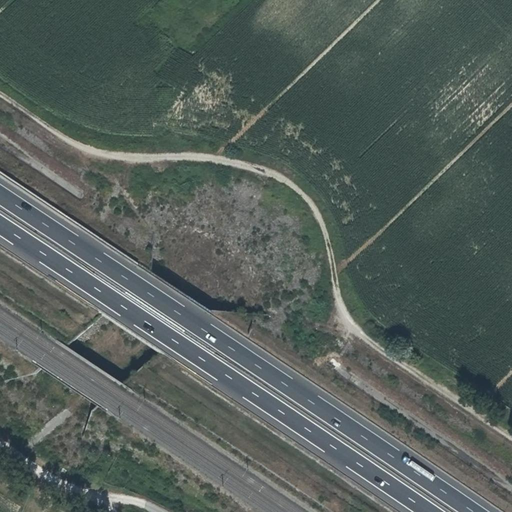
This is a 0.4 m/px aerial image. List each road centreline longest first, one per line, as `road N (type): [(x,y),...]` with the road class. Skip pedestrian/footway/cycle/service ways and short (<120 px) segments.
road 1 (track): [(0,89),(98,156),(230,159),(298,192),(328,245),(343,313),(365,338),(511,436)]
road 2 (motorway): [(474,511),(0,194)]
road 3 (motorway): [(0,224),(428,511)]
road 4 (track): [(112,511),(0,450)]
